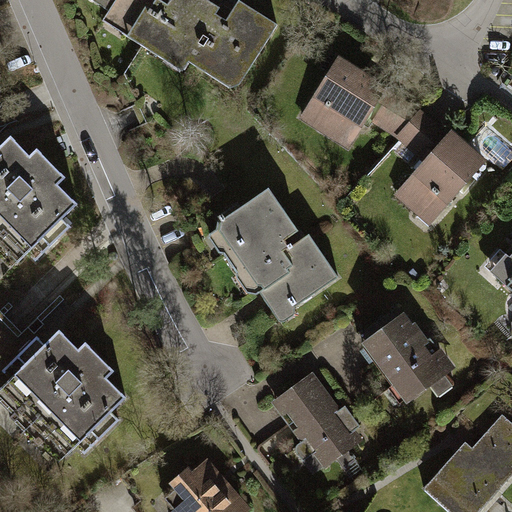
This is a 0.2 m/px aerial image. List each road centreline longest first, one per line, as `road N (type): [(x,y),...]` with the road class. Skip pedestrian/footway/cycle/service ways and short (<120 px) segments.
road 1 (residential): [(39,0),(204,377)]
road 2 (residential): [(341,0),(434,55),(486,0)]
